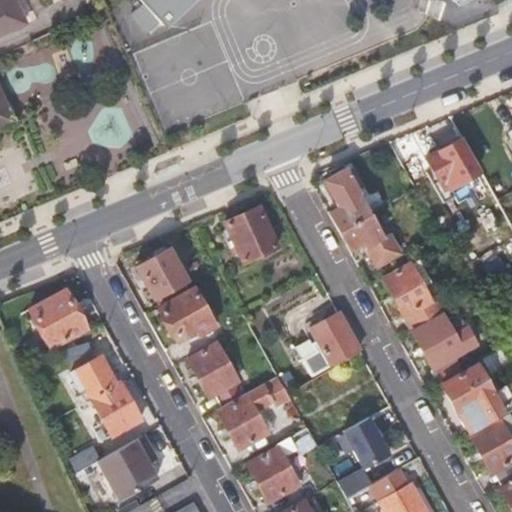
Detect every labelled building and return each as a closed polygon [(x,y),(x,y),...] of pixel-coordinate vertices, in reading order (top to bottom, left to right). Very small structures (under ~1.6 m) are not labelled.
[(0,0),(0,34),(24,23),(12,0),(0,0)] [(165,29),(196,0),(138,0),(139,0),(128,11),(145,30),(157,19),(165,29)] [(0,128),(19,120),(0,80),(0,128)] [(511,130),(502,136),(511,154),(511,153),(511,130)] [(457,139),(424,158),(435,177),(450,206),(464,197),(457,183),(476,172),(457,139)] [(338,209),(328,214),(331,219),(338,232),(369,214),(344,170),(323,182),(338,209)] [(241,262),(276,246),(257,206),(223,222),(230,238),(225,240),(231,254),(236,252),(241,262)] [(382,238),(369,214),(338,232),(347,250),(362,242),(365,247),(368,246),(379,265),(402,253),(390,233),(382,238)] [(133,267),(151,297),(182,280),(165,249),(133,267)] [(418,260),(410,265),(426,292),(433,288),(418,260)] [(430,300),(426,292),(410,265),(381,281),(395,304),(409,329),(450,306),(442,293),(430,300)] [(186,288),(182,280),(151,297),(155,305),(186,288)] [(202,332),(214,326),(193,288),(157,308),(176,341),(200,328),(202,332)] [(28,310),(49,349),(84,330),(62,291),(28,310)] [(472,308),(480,304),(475,295),(467,299),(472,308)] [(329,365),(359,348),(350,334),(338,312),(308,328),(329,365)] [(411,333),(438,382),(449,376),(459,371),(452,357),(475,345),(461,320),(448,327),(442,316),(411,333)] [(494,348),(502,344),(498,336),(490,340),(494,348)] [(213,393),(221,406),(242,394),(234,380),(236,379),(215,344),(186,361),(206,396),(213,393)] [(69,375),(78,391),(83,389),(87,397),(111,383),(97,358),(69,375)] [(294,378),(280,385),(285,393),(319,374),(312,362),(292,373),(294,378)] [(511,382),(484,398),(466,367),(459,371),(449,376),(451,379),(441,386),(468,434),(511,409),(511,382)] [(287,399),(285,393),(280,385),(274,375),(243,393),(244,396),(216,413),(236,448),(257,437),(265,432),(255,412),(253,410),(267,401),(271,407),(287,399)] [(87,397),(89,400),(91,399),(111,435),(139,419),(119,383),(113,387),(111,383),(87,397)] [(78,391),(82,400),(87,397),(83,389),(78,391)] [(259,410),(255,412),(265,432),(271,429),(259,410)] [(494,472),(501,485),(511,478),(511,443),(511,442),(511,441),(511,420),(510,417),(470,438),(481,458),(491,474),(494,472)] [(386,476),(358,423),(331,437),(360,490),(373,483),(386,476)] [(289,432),(292,436),(305,429),(303,424),(289,432)] [(279,454),(309,437),(305,429),(292,436),(274,446),(276,449),(246,466),(266,501),(296,484),(279,454)] [(117,501),(156,479),(144,457),(152,452),(142,436),(95,462),(117,501)] [(409,483),(400,468),(386,476),(373,483),(381,498),(377,501),(383,511),(428,511),(411,482),(409,483)] [(511,511),(511,482),(499,490),(511,511)] [(310,511),(305,502),(285,511),(310,511)]
